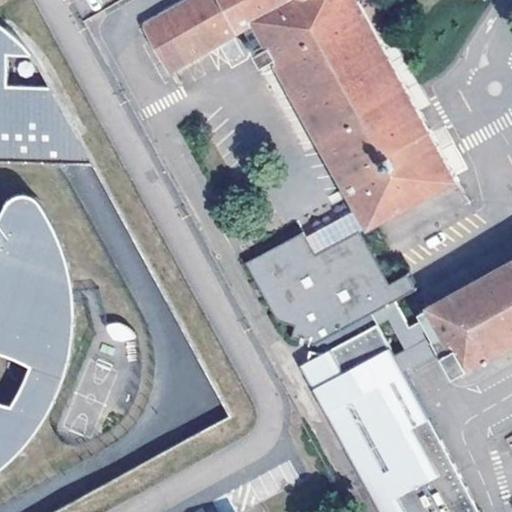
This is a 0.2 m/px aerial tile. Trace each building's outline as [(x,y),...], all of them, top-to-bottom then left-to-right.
[(457,176),(358,0),(185,0),(148,21),(147,23),(147,27),(171,69),(242,29),(257,21),(270,46),(256,53),(266,71),(280,63),(370,223),(457,176)] [(242,29),(256,53),(270,46),(257,21),(242,29)] [(0,160),(95,161),(44,67),(33,51),(27,44),(7,26),(0,25),(0,160)] [(0,467),(3,466),(34,436),(59,394),(74,343),(76,300),(68,256),(59,231),(46,207),(40,196),(30,191),(24,191),(13,195),(0,217),(0,467)] [(478,511),(481,511),(404,369),(440,350),(454,375),(511,342),(511,260),(420,312),(423,318),(410,324),(397,299),(418,287),(409,271),(391,282),(362,228),(317,252),(304,230),(246,262),(278,320),(296,325),(292,337),(315,344),(373,312),(379,323),(323,352),(311,350),(308,361),(388,511),(478,511)] [(111,342),(133,338),(130,320),(108,324),(111,342)]
